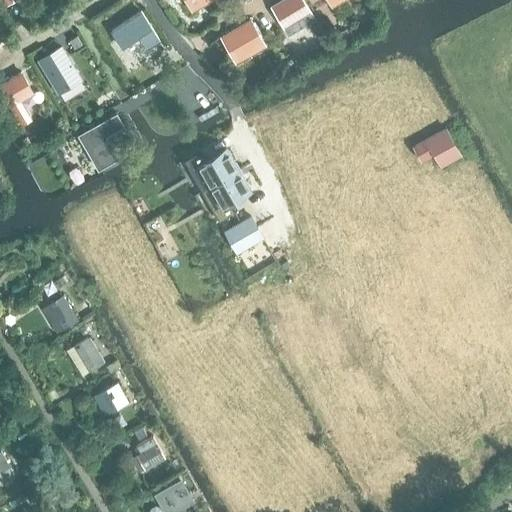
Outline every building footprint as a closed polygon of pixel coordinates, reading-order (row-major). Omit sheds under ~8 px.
[(310,12),(303,0),(283,0),(273,6),(285,27),(298,19),(310,12)] [(128,19),(112,30),(124,47),(140,36),(148,48),(161,39),(141,10),(128,19)] [(262,46),(248,20),(222,35),(234,55),(248,47),(251,53),(262,46)] [(347,28),(337,34),(343,45),(353,39),(347,28)] [(77,36),(71,39),(76,47),(82,43),(77,36)] [(62,46),(40,59),(59,90),(80,77),(62,46)] [(0,84),(0,86),(22,123),(32,117),(22,100),(34,93),(22,72),(0,84)] [(117,112),(80,134),(99,168),(119,156),(106,135),(124,124),(117,112)] [(428,139),(415,146),(422,159),(435,152),(442,164),(460,154),(446,128),(428,139)] [(82,165),(69,138),(43,152),(54,174),(66,167),(68,172),(82,165)] [(200,149),(185,159),(202,189),(239,168),(226,146),(206,158),(200,149)] [(239,168),(202,189),(220,220),(235,211),(232,206),(230,202),(251,190),(239,168)] [(251,216),(225,230),(232,241),(257,226),(251,216)] [(257,226),(232,241),(238,251),(263,236),(257,226)] [(52,275),(60,271),(54,261),(50,264),(45,255),(26,266),(38,288),(54,279),(52,275)] [(63,275),(55,280),(60,286),(67,282),(63,275)] [(64,294),(48,303),(63,328),(79,318),(64,294)] [(100,333),(95,325),(89,328),(93,336),(100,333)] [(90,336),(75,345),(90,370),(105,361),(90,336)] [(117,359),(107,365),(111,371),(120,365),(117,359)] [(117,380),(100,389),(112,411),(129,401),(117,380)] [(143,426),(135,430),(139,438),(147,434),(143,426)] [(153,435),(137,444),(141,452),(148,466),(165,457),(153,435)] [(0,450),(0,481),(15,473),(2,450),(0,450)] [(182,477),(154,493),(165,511),(173,511),(195,500),(182,477)]
